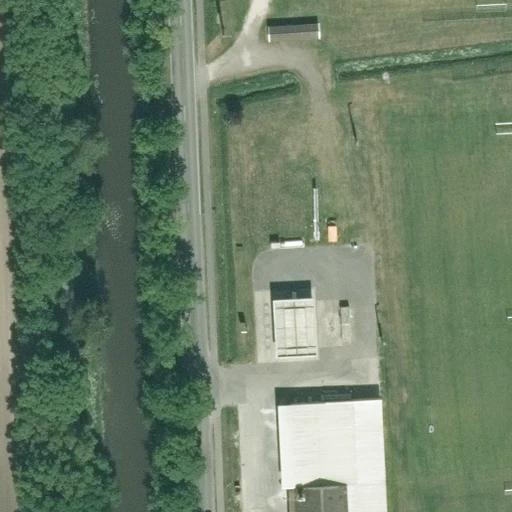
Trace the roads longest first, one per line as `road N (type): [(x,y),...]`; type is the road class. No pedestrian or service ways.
road 1 (tertiary): [(201,511),(178,0)]
road 2 (unclassified): [(59,0),(78,511)]
